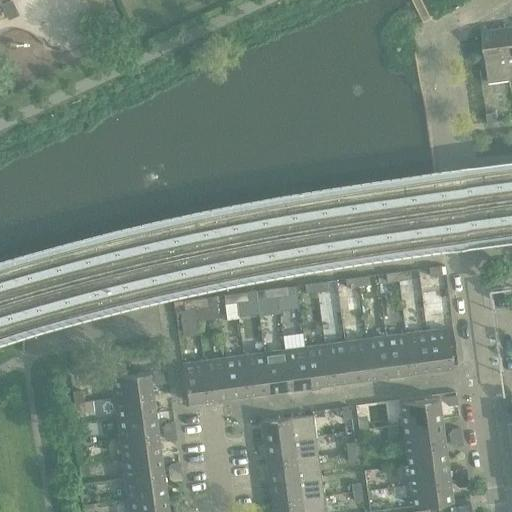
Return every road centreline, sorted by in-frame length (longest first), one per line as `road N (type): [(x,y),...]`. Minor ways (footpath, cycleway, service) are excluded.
road 1 (residential): [(473,253),(442,37),(448,25),(494,0)]
road 2 (residential): [(500,511),(473,253)]
